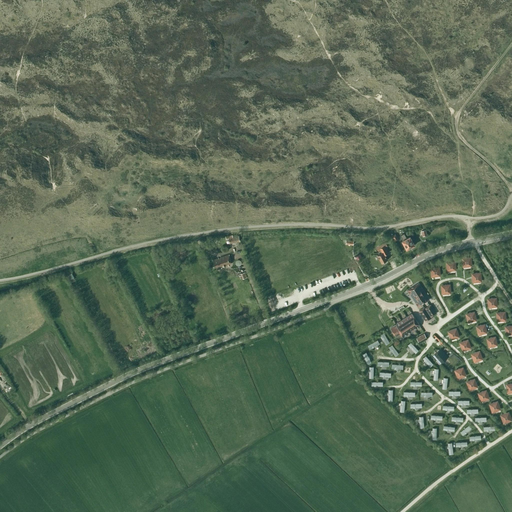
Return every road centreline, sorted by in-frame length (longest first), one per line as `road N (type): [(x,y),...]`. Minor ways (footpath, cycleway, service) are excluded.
road 1 (tertiary): [(0,446),(155,363),(371,283),(428,253),(511,232)]
road 2 (track): [(0,283),(227,231),(468,220)]
